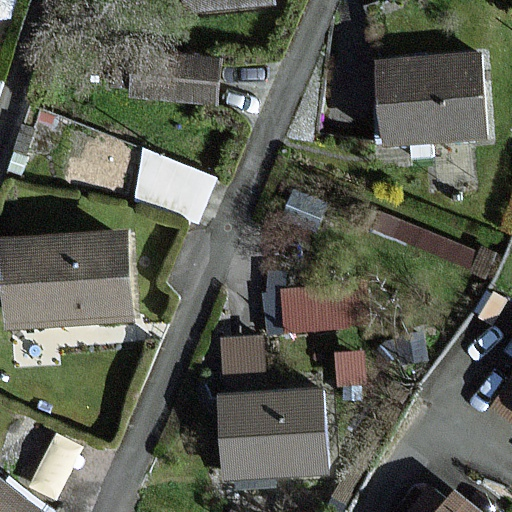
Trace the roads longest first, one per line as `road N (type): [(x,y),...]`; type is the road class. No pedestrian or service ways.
road 1 (residential): [(324,0),(111,511)]
road 2 (residential): [(44,0),(0,134)]
